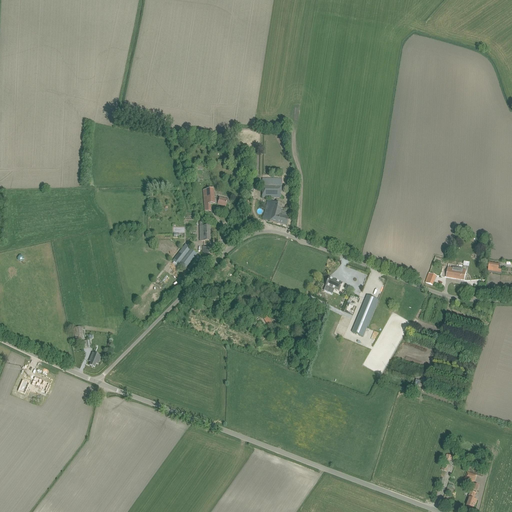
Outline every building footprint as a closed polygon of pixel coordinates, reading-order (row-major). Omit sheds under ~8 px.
[(281,184),(281,179),(262,179),(262,198),(281,198),(281,192),(282,192),(282,184),(281,184)] [(226,207),(227,201),(214,197),(214,190),(213,190),(213,187),(208,187),(208,190),(202,191),(203,205),(215,204),(226,207)] [(281,212),(282,209),(280,208),(281,204),(268,200),(263,219),(287,226),(289,214),(281,212)] [(200,241),(205,241),(210,241),(210,226),(199,226),(200,241)] [(197,253),(185,244),(173,261),(184,270),(197,253)] [(209,246),(203,246),(203,258),(209,258),(209,256),(213,256),(212,247),(209,248),(209,246)] [(501,274),(502,270),(499,270),(500,265),(489,263),(488,272),(501,274)] [(447,272),(446,277),(464,280),(465,275),(466,270),(463,270),(461,269),(460,268),(458,268),(456,268),(455,268),(453,268),(448,267),(447,272)] [(426,283),(432,285),(436,276),(430,273),(426,283)] [(325,286),(339,291),(342,283),(329,278),(328,280),(326,280),(325,282),(326,283),(325,286)] [(368,296),(352,333),(363,337),(379,300),(368,296)] [(266,315),(262,317),(267,325),(271,322),(266,315)] [(82,327),(74,328),(76,340),(85,339),(82,327)] [(102,356),(97,354),(93,353),(89,361),(91,362),(89,365),(95,368),(96,364),(98,365),(102,356)] [(36,378),(32,386),(47,392),(50,384),(45,382),(45,381),(41,380),(36,378)] [(24,381),(19,392),(26,395),(30,384),(24,381)] [(448,468),(448,467),(450,461),(452,462),(454,458),(446,455),(441,470),(447,472),(448,468)] [(477,475),(467,472),(465,479),(475,483),(477,475)] [(477,501),(474,500),(477,491),(479,486),(475,484),(473,490),(473,492),(471,491),(468,498),(470,498),(469,501),(467,506),(473,508),(475,504),(476,505),(477,501)]
